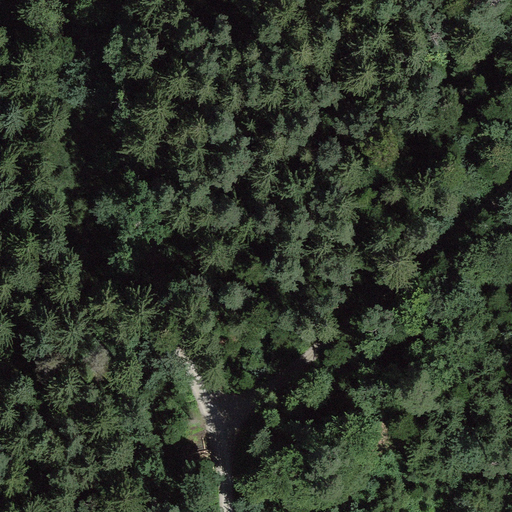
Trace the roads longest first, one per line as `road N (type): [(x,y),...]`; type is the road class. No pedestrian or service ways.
road 1 (track): [(111,0),(118,192),(207,395),(227,421),(229,511)]
road 2 (track): [(227,421),(296,372),(511,183)]
